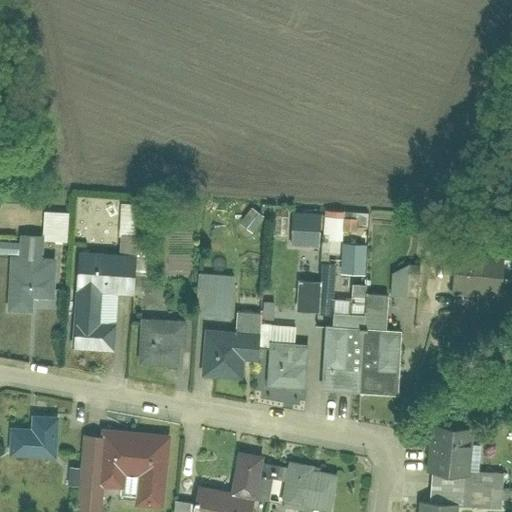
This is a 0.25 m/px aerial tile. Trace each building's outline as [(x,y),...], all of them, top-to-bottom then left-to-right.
[(9,234),(5,307),(33,308),(34,294),(62,296),(67,213),(44,212),(43,236),(9,234)] [(344,217),(324,217),(324,238),(344,238),(344,217)] [(435,231),(434,251),(451,252),(452,232),(435,231)] [(453,253),(451,294),(506,298),(508,256),(453,253)] [(81,256),(76,346),(115,348),(117,293),(132,293),(134,259),(81,256)] [(200,277),(198,316),(232,317),(233,278),(200,277)] [(366,284),(353,284),(352,308),(365,309),(366,284)] [(366,314),(335,313),(335,324),(323,323),(321,389),(400,392),(402,326),(389,326),(390,294),(367,293),(366,314)] [(300,295),(299,312),(314,313),(315,296),(300,295)] [(238,312),(238,331),(214,330),(212,375),(263,377),(265,341),(296,342),(297,325),(265,324),(265,313),(238,312)] [(142,320),(141,361),(185,362),(186,320),(142,320)] [(271,343),(270,385),(306,386),(308,344),(271,343)] [(14,425),(13,457),(41,458),(58,459),(60,415),(33,414),(33,426),(14,425)] [(469,428),(432,425),(427,474),(458,477),(456,500),(425,497),(423,511),(461,511),(463,504),(504,508),(508,473),(465,468),(469,428)] [(78,511),(108,511),(110,489),(126,490),(127,480),(142,481),(140,506),(168,508),(173,435),(145,433),(144,441),(131,440),(131,438),(83,435),(78,511)] [(193,511),(252,511),(262,455),(240,451),(234,487),(198,482),(193,511)] [(286,461),(280,505),(326,511),(334,511),(341,470),(286,461)] [(177,502),(175,511),(191,511),(192,504),(177,502)]
